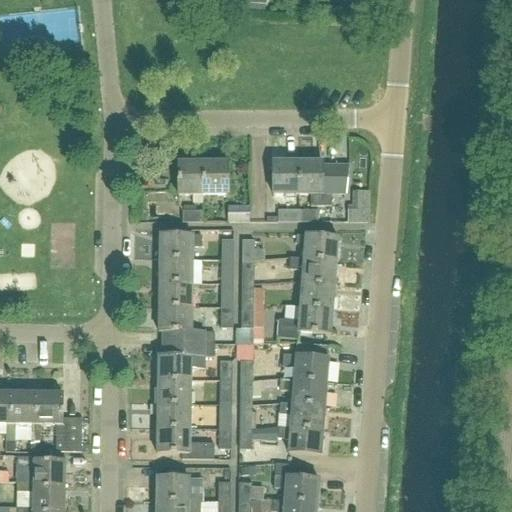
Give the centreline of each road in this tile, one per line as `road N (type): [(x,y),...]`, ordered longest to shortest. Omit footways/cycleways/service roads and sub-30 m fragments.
road 1 (track): [(467,511),(511,0)]
road 2 (unclassified): [(364,511),(396,121)]
road 3 (residential): [(396,121),(114,121)]
road 4 (residential): [(111,337),(114,121)]
road 5 (residential): [(108,511),(111,337)]
road 6 (residential): [(114,121),(101,0)]
road 7 (unclassified): [(396,121),(405,0)]
